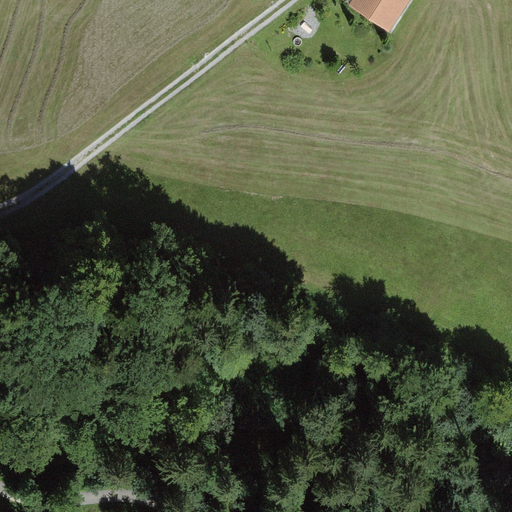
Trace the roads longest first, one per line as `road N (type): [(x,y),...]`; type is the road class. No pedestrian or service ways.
road 1 (track): [(0,232),(148,245),(362,329),(511,367)]
road 2 (track): [(0,220),(288,0)]
road 3 (residential): [(0,487),(24,497),(134,497),(180,511)]
